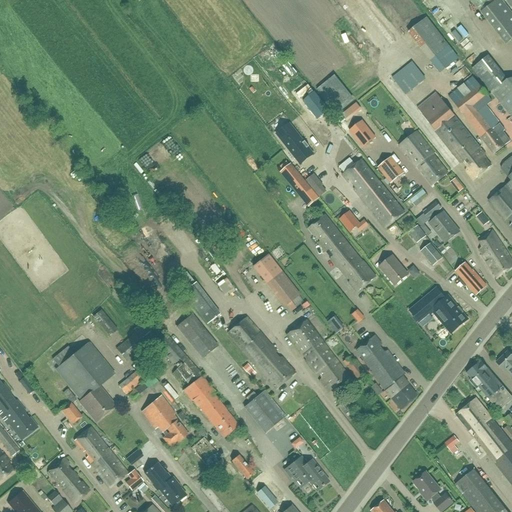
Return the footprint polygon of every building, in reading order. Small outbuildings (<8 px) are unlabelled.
[(511,13),(501,0),(496,0),(480,12),(493,29),(511,14),(511,13)] [(511,14),(493,29),(505,45),(511,39),(511,14)] [(426,17),(407,32),(440,73),(458,59),(426,17)] [(511,78),(506,80),(488,56),(472,68),(511,117),(511,78)] [(405,95),(425,79),(412,62),(392,77),(405,95)] [(334,75),(316,90),(336,114),(354,99),(334,75)] [(510,141),(503,132),(505,130),(486,106),(492,101),(472,77),(449,97),(463,115),(481,139),(481,138),(493,154),(504,146),(504,145),(510,141)] [(313,92),(302,101),(318,120),(328,111),(313,92)] [(473,180),(491,166),(484,156),(485,154),(455,116),(436,93),(417,108),(435,132),(461,163),(463,163),(466,167),(465,171),(473,180)] [(356,103),(342,115),(347,122),(361,110),(356,103)] [(376,138),(363,121),(349,132),(362,149),(376,138)] [(313,137),(326,128),(323,123),(310,132),(313,137)] [(300,164),(313,154),(308,148),(309,147),(304,142),(303,143),(290,126),(278,136),(300,164)] [(335,130),(332,133),(338,140),(341,137),(335,130)] [(417,132),(399,145),(406,154),(408,153),(411,158),(410,159),(416,167),(417,166),(432,185),(448,173),(432,155),(433,154),(417,132)] [(511,156),(511,157),(503,164),(500,169),(508,179),(509,178),(511,181),(488,201),(505,221),(507,219),(511,224),(510,226),(511,228),(511,156)] [(390,184),(404,173),(391,157),(377,168),(390,184)] [(354,190),(360,197),(379,182),(361,160),(355,164),(350,159),(340,167),(344,173),(342,175),(349,183),(351,182),(356,188),(354,190)] [(308,208),(318,199),(290,164),(280,173),(308,208)] [(313,190),(321,183),(314,174),(306,182),(313,190)] [(317,190),(324,200),(335,193),(328,182),(317,190)] [(379,182),(360,197),(376,217),(385,228),(404,213),(394,201),(395,200),(394,200),(379,182)] [(422,191),(404,204),(409,211),(427,198),(422,191)] [(438,216),(435,213),(441,208),(436,202),(422,213),(430,222),(429,224),(445,244),(459,232),(443,212),(438,216)] [(350,212),(339,220),(349,233),(356,227),(360,224),(350,212)] [(351,248),(324,215),(308,228),(314,236),(316,236),(320,241),(319,243),(325,252),(327,252),(331,258),(331,259),(333,262),(351,248)] [(360,232),(368,226),(364,221),(360,224),(356,227),(360,232)] [(426,237),(418,226),(408,233),(417,244),(426,237)] [(495,279),(511,268),(511,259),(492,230),(477,241),(481,247),(478,251),(495,279)] [(433,266),(442,258),(430,244),(421,252),(433,266)] [(351,248),(333,262),(337,268),(339,268),(346,278),(348,277),(351,281),(349,283),(356,292),(375,278),(363,262),(362,263),(351,248)] [(270,255),(276,263),(284,257),(278,249),(270,255)] [(450,249),(442,252),(447,266),(455,264),(450,249)] [(395,286),(408,275),(392,256),(379,267),(395,286)] [(473,272),(465,263),(456,271),(476,295),(486,286),(473,272)] [(295,310),(292,305),(300,298),(280,273),(264,285),(289,315),(295,310)] [(226,294),(232,291),(227,280),(221,283),(226,294)] [(214,281),(210,283),(215,294),(219,292),(214,281)] [(208,325),(221,315),(198,285),(184,295),(208,325)] [(436,289),(410,311),(421,323),(446,302),(436,289)] [(468,320),(450,299),(436,311),(446,323),(444,325),(451,334),(468,320)] [(108,337),(117,330),(101,310),(92,317),(108,337)] [(358,324),(364,319),(356,310),(351,315),(358,324)] [(201,358),(217,346),(192,315),(176,327),(201,358)] [(278,358),(274,354),(276,352),(246,317),(226,334),(255,368),(269,382),(276,389),(295,373),(280,358),(278,358)] [(348,378),(305,320),(285,335),(314,374),(317,373),(321,378),(319,381),(328,393),(348,378)] [(332,320),(325,326),(334,337),(342,332),(332,320)] [(126,362),(154,338),(144,326),(115,349),(126,362)] [(188,386),(202,375),(166,335),(156,345),(157,347),(152,351),(156,355),(148,361),(154,367),(161,361),(159,359),(164,355),(173,364),(172,364),(176,369),(172,373),(177,380),(181,377),(188,386)] [(383,352),(379,347),(381,344),(374,336),(355,350),(378,384),(399,410),(416,396),(401,377),(404,374),(386,351),(383,352)] [(113,374),(88,343),(74,355),(67,347),(52,360),(58,368),(55,370),(80,401),(78,402),(95,422),(115,406),(99,386),(113,374)] [(511,356),(507,351),(496,362),(503,371),(504,370),(511,378),(511,356)] [(359,391),(368,386),(362,376),(364,374),(350,357),(342,362),(356,380),(354,381),(359,391)] [(504,388),(481,361),(466,373),(471,379),(469,381),(476,389),(478,387),(488,399),(499,411),(511,399),(511,398),(503,388),(504,388)] [(151,375),(143,365),(117,386),(125,396),(151,375)] [(202,377),(183,391),(191,402),(193,401),(198,407),(214,427),(223,438),(237,427),(227,414),(232,410),(230,407),(225,410),(213,395),(215,394),(202,377)] [(0,416),(0,417),(19,403),(17,401),(13,401),(9,404),(6,400),(10,397),(11,394),(4,384),(0,387),(0,386),(0,416)] [(24,389),(28,395),(34,391),(29,384),(24,389)] [(264,433),(284,416),(264,391),(244,408),(264,433)] [(187,434),(179,423),(173,416),(175,414),(160,396),(140,412),(154,430),(158,428),(165,436),(162,438),(169,448),(176,442),(176,443),(187,434)] [(511,444),(492,419),(476,399),(455,415),(468,432),(472,429),(475,434),(473,437),(511,485),(511,444)] [(19,403),(0,417),(7,426),(8,425),(21,441),(37,428),(30,418),(27,419),(24,414),(26,412),(19,403)] [(71,404),(61,411),(72,424),(81,416),(71,404)] [(0,426),(0,442),(12,457),(19,451),(0,426)] [(207,434),(201,427),(197,430),(203,437),(207,434)] [(127,474),(90,428),(74,441),(83,452),(85,450),(88,455),(86,459),(87,461),(109,488),(127,474)] [(284,454),(292,450),(283,430),(275,434),(284,454)] [(199,441),(190,449),(209,470),(218,463),(222,459),(213,449),(212,448),(203,438),(199,441)] [(137,450),(125,460),(130,466),(142,456),(137,450)] [(0,451),(0,480),(14,470),(7,462),(9,461),(0,451)] [(246,480),(253,474),(238,456),(231,462),(246,480)] [(306,464),(301,457),(283,471),(289,478),(291,477),(300,488),(308,482),(316,492),(328,482),(311,460),(306,464)] [(64,460),(63,459),(47,472),(62,491),(72,504),(88,492),(82,484),(80,484),(76,479),(78,477),(74,471),(69,473),(65,468),(68,465),(64,460)] [(170,480),(165,475),(166,475),(161,469),(157,463),(144,474),(153,485),(154,484),(158,490),(172,507),(185,495),(177,485),(177,484),(172,478),(170,480)] [(507,511),(474,470),(455,486),(475,511),(507,511)] [(441,497),(437,493),(440,490),(426,472),(413,483),(422,494),(422,495),(427,501),(431,498),(434,503),(434,504),(440,511),(442,511),(453,503),(445,494),(441,497)] [(136,474),(130,479),(125,483),(131,491),(142,482),(136,474)] [(256,494),(269,510),(277,503),(264,488),(256,494)] [(106,493),(112,501),(118,496),(112,489),(106,493)] [(13,511),(38,511),(22,491),(7,504),(13,511)] [(46,498),(53,507),(51,509),(53,511),(72,511),(54,492),(46,498)] [(117,511),(122,511),(127,508),(120,500),(113,506),(117,511)] [(392,511),(384,501),(371,511),(392,511)]
